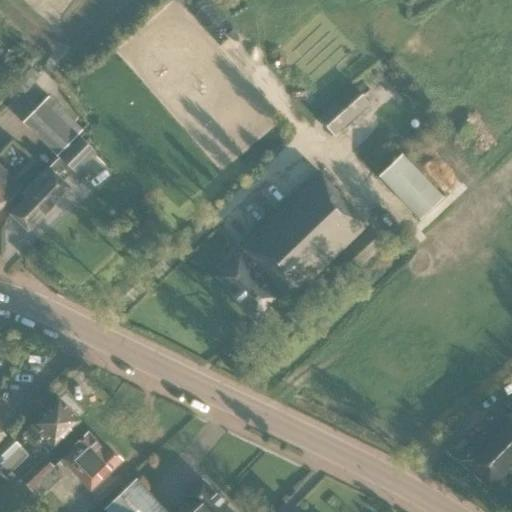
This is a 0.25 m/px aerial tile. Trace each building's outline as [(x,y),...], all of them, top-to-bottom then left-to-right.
[(31,70),(15,89),(24,97),(40,78),(31,70)] [(318,118),(335,136),(369,103),(353,85),(318,118)] [(70,187),(63,181),(74,170),(75,171),(95,151),(79,136),(23,193),(27,197),(11,213),(28,230),(70,187)] [(397,194),(420,172),(403,155),(380,178),(397,194)] [(0,208),(12,197),(23,186),(0,164),(0,208)] [(217,277),(256,317),(278,296),(258,275),(264,269),(292,298),(370,224),(320,172),(242,246),(245,250),(217,277)] [(343,254),(357,269),(387,243),(373,227),(343,254)] [(34,443),(43,433),(54,444),(79,420),(59,400),(25,434),(34,443)] [(511,418),(508,415),(483,440),(480,436),(473,442),(472,441),(456,458),(490,488),(510,466),(511,467),(511,418)] [(91,489),(122,460),(109,447),(105,450),(89,433),(76,445),(77,445),(62,459),(91,489)] [(0,443),(0,465),(21,445),(10,434),(0,443)] [(46,457),(21,479),(37,497),(40,494),(41,495),(46,490),(47,491),(63,476),(46,457)] [(105,509),(107,511),(233,511),(203,479),(185,497),(190,502),(179,511),(167,511),(137,479),(105,509)]
